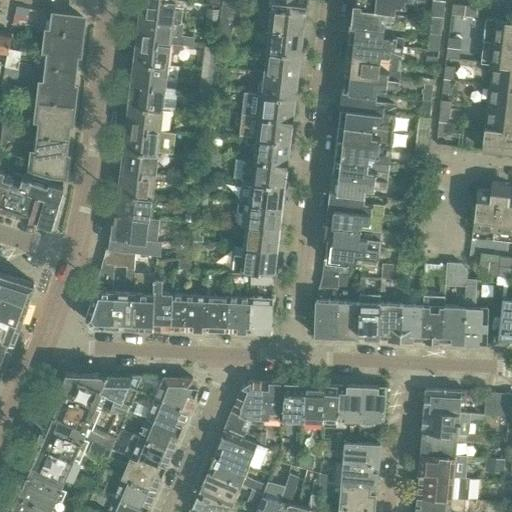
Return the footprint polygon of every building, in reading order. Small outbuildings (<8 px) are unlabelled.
[(140,0),(139,18),(173,21),(181,22),(183,7),(182,7),(183,0),(180,0),(140,0)] [(259,0),(259,6),(271,7),(305,12),(306,2),(306,0),(259,0)] [(354,0),(354,7),(394,12),(394,4),(416,6),(416,0),(354,0)] [(435,0),(432,0),(430,16),(435,17),(443,18),(445,1),(435,0)] [(221,5),(221,10),(219,23),(232,24),(234,3),(230,2),(222,1),(221,5)] [(451,13),(477,16),(478,7),(452,4),(451,13)] [(14,15),(23,17),(27,18),(29,9),(16,6),(14,15)] [(271,7),(268,28),(302,32),(304,14),(305,14),(305,12),(271,7)] [(354,7),(352,24),(383,27),(384,19),(405,22),(406,14),(394,12),(354,7)] [(205,25),(219,27),(219,23),(221,10),(207,8),(205,25)] [(54,14),(52,27),(81,30),(82,17),(54,14)] [(431,24),(430,33),(439,34),(440,34),(443,18),(435,17),(430,16),(429,24),(431,24)] [(139,18),(136,39),(170,43),(193,46),(193,38),(171,36),(173,21),(139,18)] [(480,63),(491,64),(511,65),(511,20),(485,18),(480,63)] [(219,23),(219,27),(216,44),(229,46),(232,24),(219,23)] [(352,24),(350,40),(402,47),(403,38),(382,35),(383,27),(352,24)] [(50,52),(48,66),(73,69),(75,52),(78,52),(81,30),(52,27),(48,27),(45,51),(50,52)] [(268,28),(266,50),(300,55),(302,32),(268,28)] [(0,31),(0,51),(7,53),(8,49),(11,34),(0,31)] [(439,34),(430,33),(429,33),(427,50),(437,51),(439,34)] [(448,38),(446,57),(458,59),(461,39),(448,38)] [(136,39),(133,61),(167,65),(170,43),(136,39)] [(350,40),(348,57),(400,63),(401,55),(402,47),(350,40)] [(205,46),(202,69),(213,71),(216,48),(205,46)] [(8,49),(7,53),(5,67),(17,70),(21,52),(8,49)] [(266,50),(263,71),(297,76),(300,55),(266,50)] [(425,66),(435,67),(435,64),(436,57),(427,56),(425,66)] [(348,57),(346,74),(398,80),(399,71),(400,63),(348,57)] [(133,61),(131,83),(165,87),(167,65),(133,61)] [(511,65),(491,64),(489,84),(511,86),(511,65)] [(42,80),(39,100),(72,104),(74,87),(71,86),(73,69),(48,66),(47,80),(42,80)] [(445,66),(443,79),(453,80),(455,67),(445,66)] [(199,91),(201,91),(210,92),(213,71),(202,69),(199,91)] [(263,71),(261,93),(294,97),(297,76),(263,71)] [(346,74),(344,90),(375,95),(376,86),(397,89),(398,80),(346,74)] [(453,80),(443,79),(442,92),(452,93),(453,80)] [(131,83),(128,104),(162,108),(165,87),(131,83)] [(424,84),(422,101),(431,102),(433,85),(424,84)] [(511,86),(489,84),(486,106),(511,108),(511,86)] [(344,90),(342,106),(394,113),(395,105),(374,102),(375,95),(344,90)] [(210,92),(201,91),(200,102),(209,103),(210,92)] [(259,107),(258,116),(292,120),(294,97),(261,93),(253,92),(252,106),(259,107)] [(42,121),(40,136),(65,138),(67,121),(70,122),(72,104),(39,100),(37,121),(42,121)] [(440,109),(438,122),(448,123),(450,101),(441,100),(440,109)] [(420,117),(421,117),(429,117),(431,102),(422,101),(420,117)] [(128,104),(126,126),(160,130),(162,108),(128,104)] [(342,106),(340,124),(371,128),(392,130),(394,113),(342,106)] [(511,108),(486,106),(484,128),(511,131),(511,108)] [(258,116),(256,137),(289,141),(292,120),(258,116)] [(421,117),(419,134),(427,135),(429,117),(421,117)] [(2,122),(0,140),(13,141),(15,123),(2,122)] [(448,123),(438,122),(436,135),(446,136),(448,123)] [(194,135),(197,135),(205,136),(206,125),(196,124),(194,135)] [(339,135),(338,141),(390,147),(391,138),(392,130),(371,128),(340,124),(339,135)] [(126,126),(123,149),(157,153),(160,130),(126,126)] [(511,131),(484,128),(481,150),(511,153),(511,131)] [(419,134),(417,150),(425,152),(427,135),(419,134)] [(31,166),(41,169),(64,174),(66,156),(63,155),(65,138),(40,136),(38,149),(34,149),(31,166)] [(256,137),(253,159),(287,163),(289,141),(256,137)] [(390,147),(338,141),(336,157),(367,161),(388,164),(389,156),(390,147)] [(204,145),(204,153),(218,154),(219,146),(204,145)] [(123,149),(120,170),(154,173),(157,153),(123,149)] [(417,150),(414,167),(423,168),(425,152),(417,150)] [(204,153),(203,158),(203,161),(216,163),(218,154),(204,153)] [(367,161),(336,157),(334,174),(386,180),(388,164),(367,161)] [(287,163),(253,159),(245,158),(242,178),(251,179),(250,180),(284,184),(287,163)] [(0,209),(1,210),(12,179),(2,176),(4,170),(0,168),(0,209)] [(37,180),(49,183),(62,185),(64,174),(41,169),(37,180)] [(120,170),(118,191),(152,195),(154,173),(120,170)] [(27,191),(31,178),(14,172),(12,179),(1,210),(19,215),(27,191)] [(334,174),(332,191),(363,195),(364,186),(385,189),(386,180),(334,174)] [(19,215),(38,222),(45,197),(49,183),(37,180),(31,178),(27,191),(19,215)] [(243,179),(240,201),(281,207),(284,184),(250,180),(243,179)] [(471,236),(511,241),(511,192),(508,192),(509,183),(491,181),(490,190),(477,188),(471,236)] [(45,197),(38,222),(46,224),(51,226),(52,221),(63,186),(62,185),(49,183),(45,197)] [(412,183),(410,200),(419,201),(421,184),(412,183)] [(200,184),(198,196),(208,197),(209,185),(200,184)] [(114,213),(148,218),(149,218),(152,195),(118,191),(115,213),(114,213)] [(332,191),(330,207),(382,214),(383,205),(362,203),(363,195),(332,191)] [(208,197),(198,196),(195,218),(205,220),(208,197)] [(410,200),(408,217),(416,218),(417,218),(419,201),(410,200)] [(236,223),(245,224),(279,229),(281,207),(240,201),(239,201),(236,223)] [(328,225),(359,228),(380,231),(381,223),(382,214),(330,207),(328,225)] [(109,250),(135,253),(179,258),(190,259),(191,245),(162,242),(162,240),(156,240),(158,227),(147,226),(148,218),(114,213),(111,235),(110,235),(108,250),(109,250)] [(405,234),(406,234),(414,235),(416,218),(408,217),(407,217),(405,234)] [(245,224),(243,246),(276,250),(279,229),(245,224)] [(328,225),(326,241),(378,247),(380,231),(359,228),(328,225)] [(403,250),(412,251),(413,247),(414,235),(406,234),(405,234),(403,250)] [(378,247),(326,241),(323,268),(339,270),(347,271),(348,261),(355,262),(356,253),(377,256),(378,247)] [(191,245),(190,259),(201,260),(201,246),(191,245)] [(276,250),(243,246),(242,254),(234,253),(232,271),(235,271),(251,272),(262,272),(274,273),(274,270),(274,269),(276,250)] [(126,265),(126,269),(134,269),(135,253),(109,250),(109,251),(106,250),(101,269),(114,269),(114,265),(126,265)] [(412,264),(413,257),(413,252),(412,251),(403,250),(398,250),(397,265),(412,266),(412,264)] [(495,263),(479,261),(478,274),(511,277),(511,258),(496,257),(495,263)] [(190,259),(179,258),(178,268),(190,268),(190,259)] [(446,262),(445,281),(466,282),(467,270),(462,265),(461,263),(446,262)] [(382,263),(381,278),(392,279),(393,264),(382,263)] [(103,325),(111,325),(112,290),(113,290),(114,269),(101,269),(98,280),(97,280),(85,316),(86,316),(91,324),(91,325),(103,325)] [(131,326),(134,273),(134,269),(126,269),(125,291),(113,290),(112,290),(111,325),(131,326)] [(339,270),(339,276),(338,286),(347,287),(347,271),(339,270)] [(0,272),(0,292),(26,303),(34,283),(24,280),(0,272)] [(250,284),(273,285),(274,273),(262,272),(251,272),(250,284)] [(131,326),(152,327),(154,277),(153,277),(153,278),(146,277),(146,274),(134,273),(131,326)] [(339,276),(322,274),(322,275),(319,287),(338,288),(338,286),(339,276)] [(152,327),(169,328),(170,293),(162,292),(162,278),(154,277),(152,327)] [(445,281),(445,283),(460,284),(459,295),(465,295),(466,282),(445,281)] [(464,306),(463,342),(485,344),(487,307),(475,307),(475,283),(466,282),(465,295),(464,306)] [(0,314),(20,322),(26,303),(0,292),(0,314)] [(169,328),(181,328),(183,294),(170,293),(169,328)] [(181,328),(204,329),(206,295),(183,294),(181,328)] [(423,294),(423,304),(421,340),(421,341),(442,342),(444,305),(444,299),(444,296),(423,294)] [(205,330),(226,331),(227,296),(206,295),(204,329),(205,329),(205,330)] [(226,331),(248,332),(250,297),(227,296),(226,331)] [(497,336),(511,337),(511,297),(501,296),(497,336)] [(250,297),(248,332),(271,333),(272,298),(250,297)] [(336,336),(337,300),(315,299),(315,300),(314,335),(336,336)] [(336,336),(357,337),(359,301),(337,300),(336,336)] [(357,337),(378,338),(379,302),(359,301),(357,337)] [(378,338),(400,339),(401,303),(379,302),(378,338)] [(400,339),(421,340),(423,304),(401,303),(400,339)] [(442,342),(463,342),(464,306),(444,305),(442,342)] [(0,335),(13,341),(20,322),(0,314),(0,335)] [(0,335),(0,357),(5,360),(13,341),(0,335)] [(63,376),(102,390),(103,389),(101,388),(106,374),(65,372),(63,376)] [(121,413),(126,415),(128,409),(132,400),(135,392),(141,375),(106,374),(101,388),(103,389),(102,390),(122,400),(118,411),(122,413),(121,413)] [(57,391),(94,407),(102,390),(63,376),(57,391)] [(155,396),(187,410),(188,410),(198,386),(197,386),(192,378),(163,376),(155,396)] [(223,430),(243,437),(248,425),(245,424),(248,418),(249,419),(250,417),(261,418),(263,381),(250,380),(250,381),(241,386),(223,430)] [(263,381),(261,418),(282,419),(284,382),(263,381)] [(284,382),(282,419),(303,420),(304,383),(284,382)] [(304,383),(303,420),(323,421),(324,384),(304,383)] [(324,384),(323,421),(322,427),(336,427),(336,420),(337,420),(340,385),(324,384)] [(336,420),(336,427),(345,428),(345,420),(359,421),(363,386),(347,385),(340,385),(337,420),(336,420)] [(363,386),(359,421),(366,421),(382,422),(385,387),(363,386)] [(425,388),(423,409),(459,411),(461,390),(425,388)] [(64,428),(83,436),(87,426),(86,426),(94,407),(57,391),(49,410),(68,418),(64,428)] [(485,392),(483,413),(508,415),(509,403),(509,398),(510,395),(485,392)] [(146,416),(179,430),(187,410),(155,396),(150,408),(132,400),(128,409),(146,416)] [(143,424),(138,437),(171,451),(179,430),(146,416),(128,409),(126,415),(125,417),(143,424)] [(423,409),(421,429),(457,432),(457,433),(465,434),(466,432),(467,433),(468,419),(469,412),(459,411),(423,409)] [(68,418),(49,410),(45,420),(36,441),(74,457),(83,436),(64,428),(68,418)] [(468,419),(483,421),(483,413),(469,412),(468,419)] [(88,438),(93,441),(111,449),(114,443),(116,437),(93,427),(88,438)] [(419,451),(455,453),(456,441),(465,442),(465,440),(480,442),(480,443),(489,444),(490,436),(481,435),(481,434),(467,433),(466,432),(465,434),(457,433),(457,432),(421,429),(419,451)] [(215,450),(248,464),(249,463),(259,468),(267,448),(257,444),(257,443),(243,437),(223,430),(215,449),(216,450),(215,450)] [(131,435),(123,454),(163,471),(171,451),(138,437),(131,435)] [(322,447),(336,448),(337,440),(322,440),(322,447)] [(344,440),(342,462),(377,464),(378,464),(380,442),(362,441),(344,440)] [(65,477),(74,457),(36,441),(27,462),(23,472),(43,480),(47,470),(65,477)] [(111,449),(93,441),(88,450),(107,458),(108,457),(111,449)] [(127,464),(121,476),(155,489),(160,476),(163,471),(123,454),(111,449),(108,457),(127,464)] [(262,493),(266,484),(244,476),(248,464),(215,450),(207,471),(240,484),(252,489),(262,493)] [(420,453),(418,474),(465,477),(467,455),(455,453),(419,451),(419,453),(420,453)] [(490,471),(501,472),(502,459),(491,458),(490,471)] [(333,484),(334,484),(375,487),(377,464),(342,462),(335,462),(333,484)] [(295,511),(298,504),(289,502),(293,489),(296,476),(299,467),(290,465),(287,478),(284,487),(280,500),(275,511),(295,511)] [(51,508),(65,477),(47,470),(43,480),(23,472),(14,491),(51,507),(51,508)] [(232,503),(240,484),(207,471),(199,490),(199,489),(198,490),(232,503)] [(275,511),(280,500),(271,498),(278,475),(271,471),(270,473),(266,484),(262,493),(258,504),(258,505),(254,511),(275,511)] [(326,474),(320,474),(320,481),(320,482),(329,483),(329,477),(326,474)] [(418,474),(416,494),(467,499),(469,478),(465,477),(418,474)] [(121,476),(113,496),(146,510),(155,489),(121,476)] [(298,504),(295,511),(317,511),(318,510),(317,509),(319,490),(320,482),(320,481),(315,480),(308,507),(298,504)] [(319,490),(333,491),(334,484),(333,484),(329,483),(320,482),(319,490)] [(339,492),(338,506),(373,509),(375,487),(334,484),(333,491),(339,492)] [(108,505),(105,511),(145,511),(146,510),(113,496),(94,488),(90,498),(96,499),(101,504),(108,505)] [(262,493),(252,489),(248,500),(258,504),(262,493)] [(228,511),(232,503),(198,490),(189,510),(193,511),(228,511)] [(48,511),(51,507),(14,491),(3,511),(48,511)] [(511,503),(511,493),(507,493),(502,493),(502,502),(511,503)] [(415,506),(414,511),(450,511),(451,505),(475,508),(476,499),(467,499),(416,494),(415,506)] [(242,508),(251,511),(254,511),(258,505),(248,501),(245,502),(242,508)]
